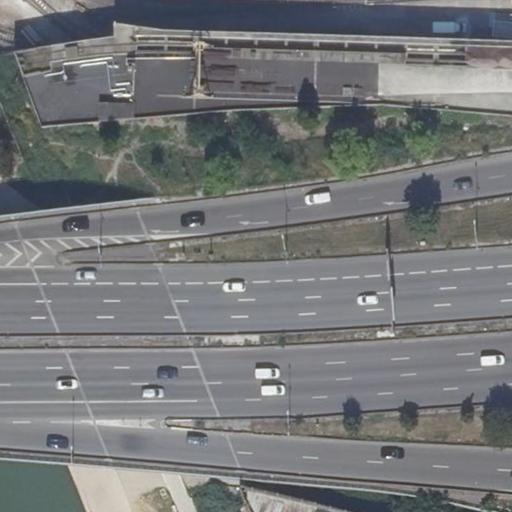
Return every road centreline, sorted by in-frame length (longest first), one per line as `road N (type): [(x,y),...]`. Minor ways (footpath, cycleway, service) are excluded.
road 1 (trunk): [(511,173),(0,242)]
road 2 (trunk): [(0,431),(511,464)]
road 3 (trunk): [(511,284),(193,308),(0,309)]
road 4 (trunk): [(0,377),(215,379),(511,360)]
